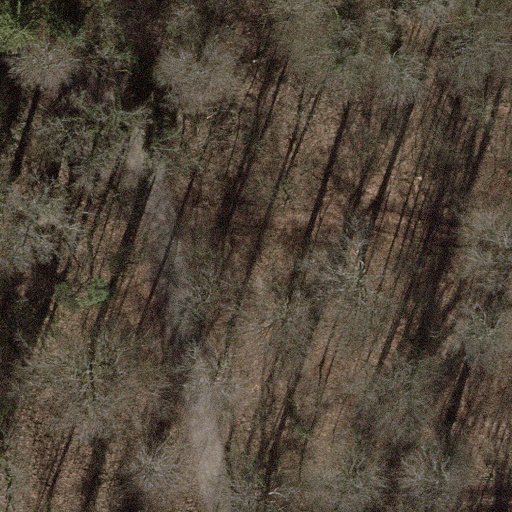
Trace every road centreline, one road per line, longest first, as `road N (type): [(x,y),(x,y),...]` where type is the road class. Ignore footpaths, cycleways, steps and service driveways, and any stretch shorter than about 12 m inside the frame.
road 1 (track): [(128,101),(214,511)]
road 2 (track): [(0,43),(128,101)]
